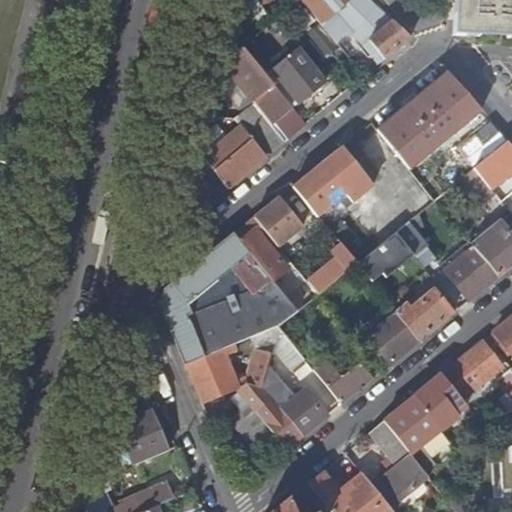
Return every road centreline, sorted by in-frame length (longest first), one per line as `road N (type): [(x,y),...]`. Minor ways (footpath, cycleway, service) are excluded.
road 1 (residential): [(511,132),(436,48),(156,263),(137,293),(147,332),(221,511)]
road 2 (secondary): [(146,0),(9,511)]
road 3 (residential): [(511,290),(237,511)]
